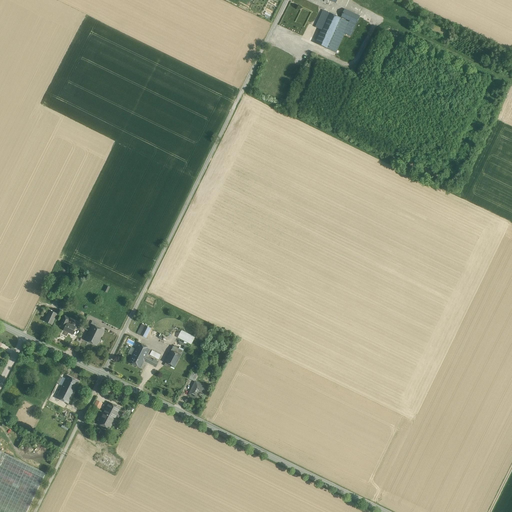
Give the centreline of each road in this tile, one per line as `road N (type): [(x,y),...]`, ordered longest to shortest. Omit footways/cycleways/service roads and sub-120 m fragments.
road 1 (unclassified): [(286,0),(103,373)]
road 2 (tertiary): [(387,511),(103,373)]
road 3 (unclassified): [(103,373),(34,511)]
